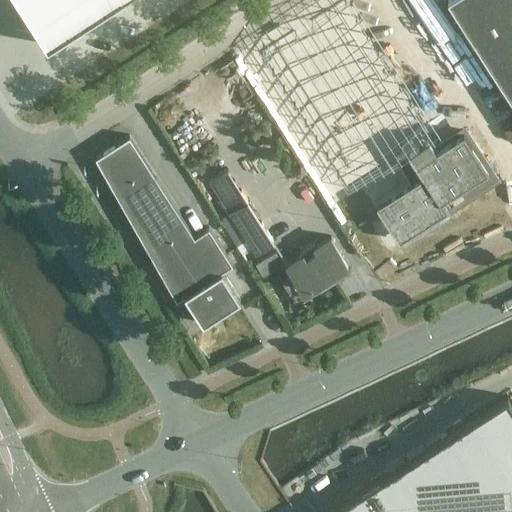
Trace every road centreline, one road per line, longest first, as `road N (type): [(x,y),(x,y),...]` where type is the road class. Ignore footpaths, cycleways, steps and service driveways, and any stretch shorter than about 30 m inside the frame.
road 1 (unclassified): [(199,443),(511,297)]
road 2 (unclassified): [(22,168),(199,443)]
road 3 (unclassified): [(22,168),(283,0)]
road 4 (unclassified): [(53,511),(199,443)]
